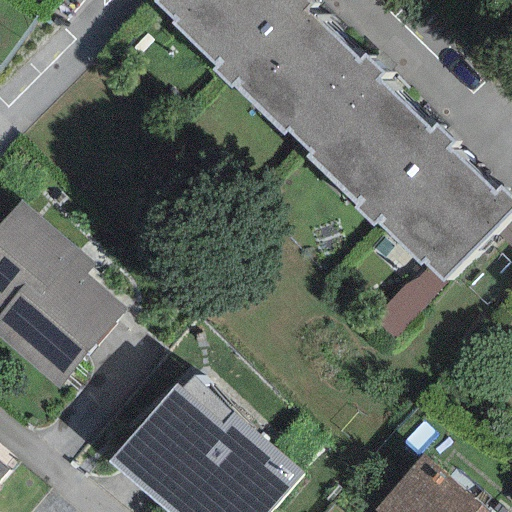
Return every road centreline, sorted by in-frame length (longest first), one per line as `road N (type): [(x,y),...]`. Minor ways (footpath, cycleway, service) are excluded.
road 1 (residential): [(136,0),(0,142)]
road 2 (unknown): [(0,423),(96,511)]
